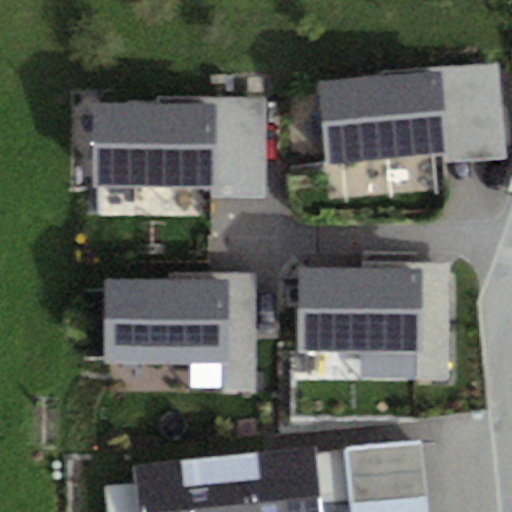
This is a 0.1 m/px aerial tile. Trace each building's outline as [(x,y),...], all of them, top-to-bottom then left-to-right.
[(320,80),(325,160),(446,153),(441,73),(320,80)] [(94,103),(93,185),(213,186),(213,104),(94,103)] [(301,352),(424,354),(425,270),(303,268),(301,352)] [(228,280),(105,280),(105,361),(227,362),(228,280)] [(347,450),(353,511),(429,511),(423,442),(347,450)] [(320,511),(313,443),(135,464),(140,511),(320,511)]
